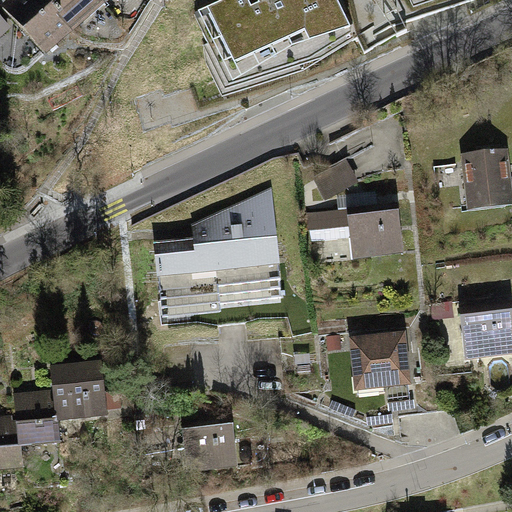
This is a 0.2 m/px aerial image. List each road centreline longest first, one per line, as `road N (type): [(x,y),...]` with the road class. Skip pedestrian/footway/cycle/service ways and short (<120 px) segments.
road 1 (residential): [(0,268),(511,25)]
road 2 (residential): [(511,444),(422,479),(267,511)]
